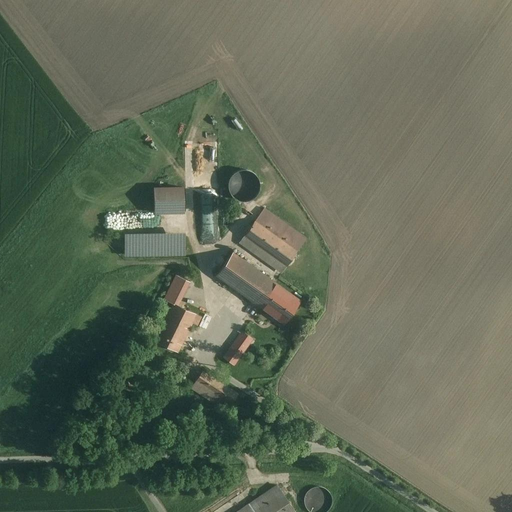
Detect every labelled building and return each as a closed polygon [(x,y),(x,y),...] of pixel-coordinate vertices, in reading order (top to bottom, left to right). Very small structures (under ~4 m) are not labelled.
[(237,190),(235,197),(250,199),(255,173),(229,169),(225,188),(237,190)] [(153,188),(154,212),(184,212),(184,187),(153,188)] [(198,212),(213,211),(212,195),(197,196),(198,212)] [(264,208),(244,237),(286,266),(306,238),(264,208)] [(185,233),(125,234),(126,256),(185,256),(185,233)] [(232,253),(216,275),(258,305),(274,283),(232,253)] [(176,275),(164,299),(173,304),(155,341),(177,352),(196,314),(178,305),(189,282),(176,275)] [(274,283),(258,305),(283,324),(300,301),(274,283)] [(241,331),(222,357),(233,365),(253,339),(241,331)] [(202,371),(195,381),(231,405),(238,395),(202,371)] [(294,511),(277,486),(249,505),(253,511),(294,511)] [(305,496),(305,499),(305,502),(306,504),(307,507),(309,509),(311,511),(313,511),(323,511),(324,511),(326,510),(329,508),(330,506),(331,504),(332,501),(332,498),(332,496),(331,493),(329,491),(327,489),(325,487),(322,486),(320,486),(317,486),(314,487),(312,488),(310,489),(308,491),(306,494),(305,496)]
